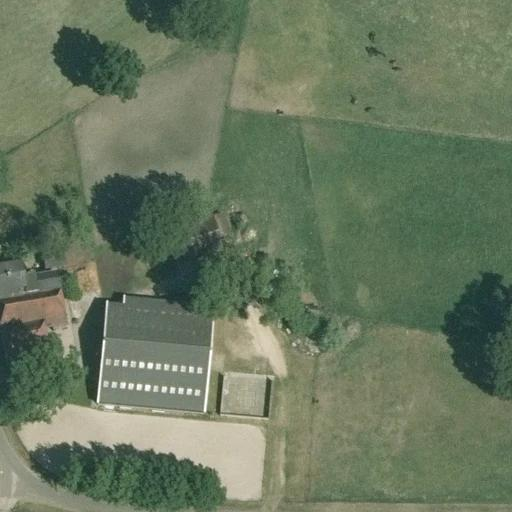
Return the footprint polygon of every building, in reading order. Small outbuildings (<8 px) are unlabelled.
[(41,253),(62,249),(59,234),(39,238),(41,253)] [(45,272),(63,268),(59,255),(42,259),(45,272)] [(42,333),(65,329),(55,277),(23,283),(20,266),(0,269),(0,340),(5,371),(48,364),(42,333)] [(122,321),(105,319),(97,406),(203,416),(213,310),(123,302),(122,321)] [(332,330),(333,313),(297,312),(297,329),(332,330)]
